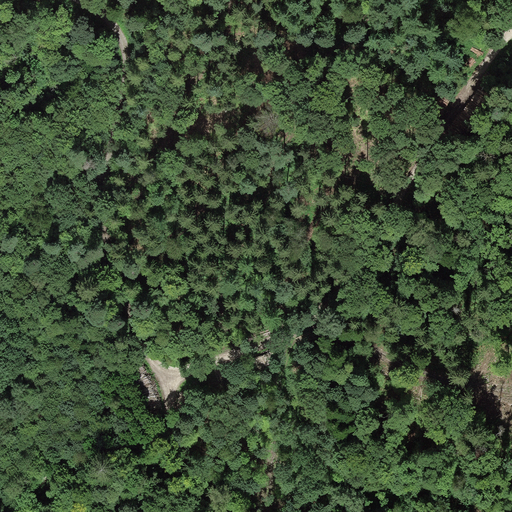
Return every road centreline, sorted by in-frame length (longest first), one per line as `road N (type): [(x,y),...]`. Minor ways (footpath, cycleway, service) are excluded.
road 1 (track): [(163,386),(314,319),(340,293),(488,60),(511,35)]
road 2 (track): [(102,172),(116,280),(173,425)]
road 3 (track): [(102,172),(121,109),(126,45),(114,23),(76,0)]
road 4 (track): [(173,425),(164,443),(115,449),(29,488),(0,486)]
